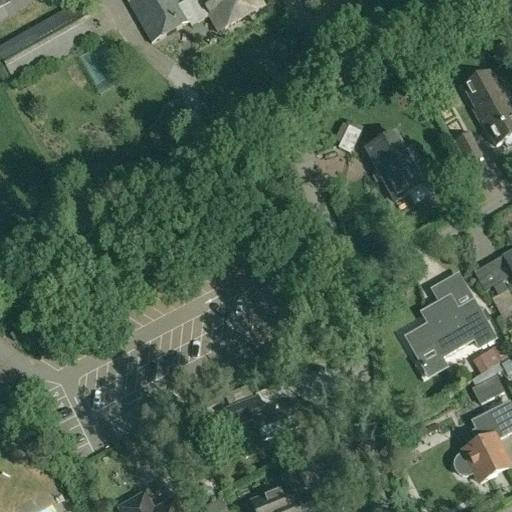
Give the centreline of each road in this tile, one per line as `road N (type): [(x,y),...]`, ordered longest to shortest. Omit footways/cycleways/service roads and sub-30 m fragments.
road 1 (tertiary): [(0,271),(289,100)]
road 2 (residential): [(344,266),(386,511)]
road 3 (tertiary): [(289,100),(467,0)]
road 4 (residential): [(344,266),(511,179)]
road 5 (residential): [(289,100),(344,266)]
